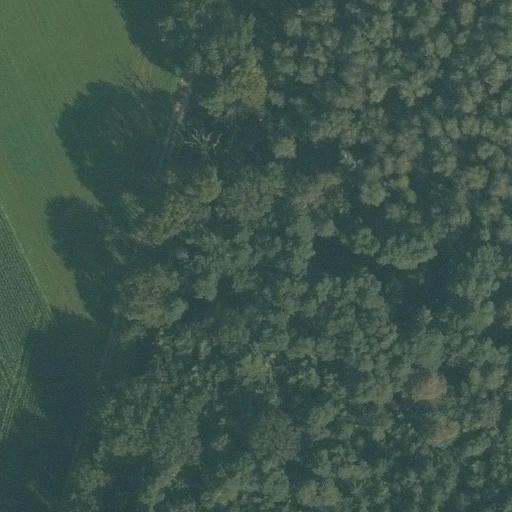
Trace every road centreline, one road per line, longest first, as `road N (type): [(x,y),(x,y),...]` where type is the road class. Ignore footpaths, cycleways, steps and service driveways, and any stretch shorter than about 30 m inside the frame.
road 1 (track): [(210,0),(68,511)]
road 2 (track): [(511,160),(209,2)]
